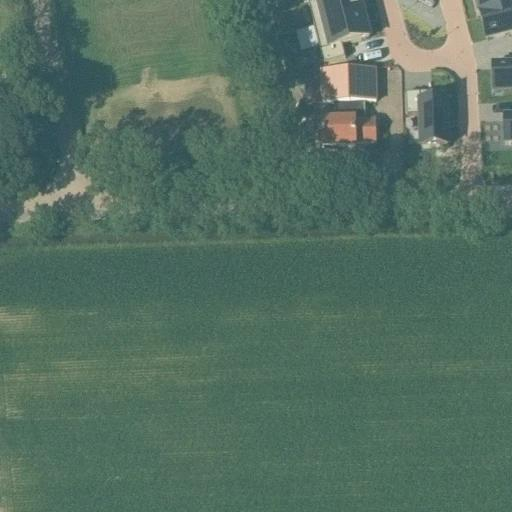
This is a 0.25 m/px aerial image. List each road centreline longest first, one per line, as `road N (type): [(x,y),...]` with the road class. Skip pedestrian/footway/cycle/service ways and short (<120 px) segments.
road 1 (unclassified): [(55,216),(466,200)]
road 2 (residential): [(66,407),(55,216)]
road 3 (residential): [(457,52),(466,200)]
